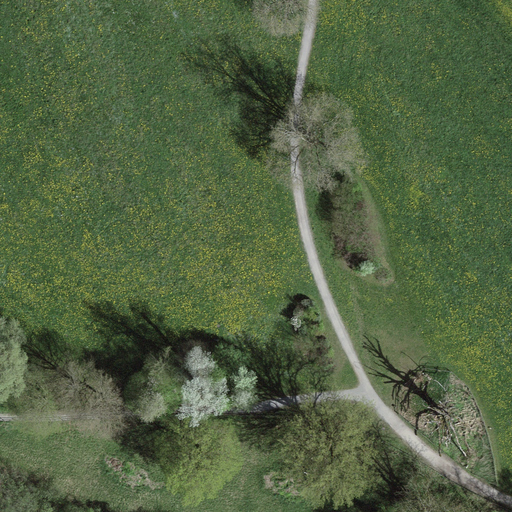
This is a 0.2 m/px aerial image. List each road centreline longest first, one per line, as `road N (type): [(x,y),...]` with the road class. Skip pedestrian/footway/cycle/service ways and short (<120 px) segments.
road 1 (track): [(0,414),(250,408),(367,390)]
road 2 (track): [(367,390),(427,456),(511,505)]
